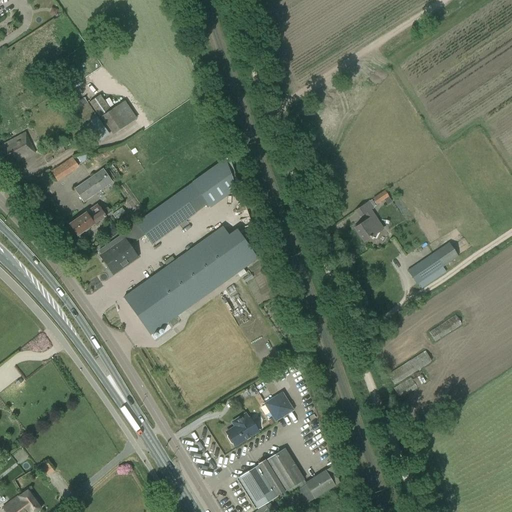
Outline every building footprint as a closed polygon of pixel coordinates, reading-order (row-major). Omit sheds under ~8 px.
[(136,119),(124,101),(110,110),(100,95),(89,102),(91,106),(89,106),(87,103),(83,98),(80,101),(71,88),(62,94),(71,108),(74,112),(74,113),(83,123),(96,143),(109,135),(107,132),(109,130),(112,135),(136,119)] [(87,134),(82,128),(75,132),(80,139),(87,134)] [(34,153),(22,134),(0,146),(0,159),(6,169),(34,153)] [(53,160),(51,157),(63,150),(59,143),(40,153),(44,161),(45,161),(46,163),(53,160)] [(82,163),(89,158),(85,154),(84,155),(76,156),(78,158),(82,163)] [(77,167),(72,158),(51,172),(56,180),(77,167)] [(224,160),(192,183),(209,208),(234,190),(224,160)] [(102,169),(74,190),(83,203),(111,183),(102,169)] [(335,203),(325,176),(314,180),(323,207),(335,203)] [(388,198),(384,191),(372,199),(376,206),(388,198)] [(196,214),(181,194),(175,199),(189,219),(196,214)] [(175,199),(168,204),(183,224),(189,219),(175,199)] [(373,208),(368,201),(353,211),(357,218),(366,212),(369,217),(354,227),(364,242),(368,239),(374,240),(383,230),(370,210),(373,208)] [(162,208),(176,229),(183,224),(168,204),(162,208)] [(78,237),(105,217),(96,206),(69,225),(78,237)] [(155,213),(170,233),(176,229),(162,208),(155,213)] [(155,213),(149,218),(163,238),(170,233),(155,213)] [(153,246),(163,238),(149,218),(139,225),(153,246)] [(222,226),(123,297),(149,334),(248,263),(243,255),(250,249),(236,230),(228,235),(222,226)] [(137,257),(122,235),(99,251),(101,255),(100,256),(112,274),(137,257)] [(418,284),(422,290),(445,274),(441,268),(457,257),(448,244),(407,272),(416,285),(418,284)] [(159,256),(167,264),(178,255),(171,246),(159,256)] [(231,297),(239,292),(234,283),(226,288),(231,297)] [(461,324),(455,316),(430,332),(435,341),(461,324)] [(431,361),(425,351),(387,375),(393,385),(431,361)] [(400,399),(418,388),(427,382),(421,374),(419,375),(420,376),(417,378),(416,376),(414,378),(415,379),(413,380),(412,377),(394,389),(400,399)] [(265,403),(277,422),(296,410),(284,391),(265,403)] [(248,418),(245,414),(234,421),(236,423),(235,423),(234,426),(235,427),(226,432),(227,434),(227,437),(231,443),(233,444),(235,446),(246,439),(258,432),(249,418),(248,418)] [(304,478),(285,447),(266,459),(263,459),(260,461),(259,463),(238,476),(239,477),(257,506),(255,507),(256,507),(257,506),(258,507),(304,478)] [(48,475),(55,470),(49,461),(42,466),(48,475)] [(334,486),(325,470),(305,483),(314,498),(334,486)] [(34,511),(41,508),(27,489),(17,497),(17,496),(1,507),(4,511),(34,511)]
